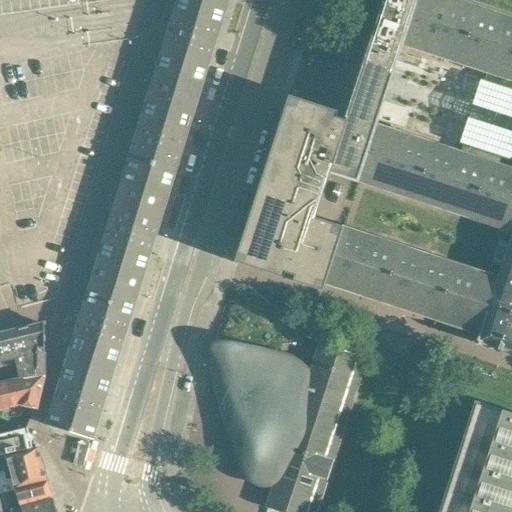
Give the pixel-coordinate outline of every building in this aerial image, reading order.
[(227,0),(177,0),(107,227),(103,241),(105,242),(104,243),(147,256),(147,254),(149,255),(153,242),(227,0)] [(383,103),(402,45),(412,15),(416,0),(382,0),(370,36),(352,93),(344,118),(345,118),(344,120),(327,172),(329,172),(357,182),(376,125),(383,103)] [(416,0),(412,15),(402,45),(486,73),(484,80),(480,79),(459,143),(463,145),(460,152),(511,169),(511,18),(455,0),(416,0)] [(314,218),(321,197),(322,195),(329,172),(327,172),(344,120),(335,117),(336,112),(288,96),(233,262),(282,279),(284,273),(293,276),(292,282),(306,286),(321,291),(323,283),(324,284),(342,227),(328,222),(314,218)] [(511,169),(376,125),(357,182),(511,231),(511,234),(509,243),(500,240),(498,248),(492,246),(489,254),(495,256),(493,263),(501,266),(498,277),(497,278),(342,227),(324,284),(479,334),(476,342),(511,353),(511,169)] [(123,340),(126,331),(149,255),(147,254),(147,256),(104,243),(105,242),(103,241),(77,326),(74,336),(76,336),(75,337),(118,350),(118,349),(120,349),(123,340)] [(208,363),(208,366),(209,371),(209,377),(209,378),(211,385),(212,386),(212,387),(213,388),(214,389),(214,390),(218,395),(219,398),(220,400),(221,403),(222,406),(223,409),(228,423),(234,441),(238,460),(239,463),(241,466),(243,469),(245,472),(247,475),(250,477),(253,479),(256,480),(259,482),(263,482),(266,483),(274,482),(273,487),(266,508),(268,508),(266,511),(306,511),(318,476),(325,479),(331,461),(324,458),(356,359),(364,361),(364,360),(363,360),(357,358),(319,345),(312,367),(310,374),(309,370),(307,367),(305,365),(303,362),(300,360),(297,358),(304,360),(310,344),(280,334),(259,315),(249,312),(233,314),(222,349),(215,349),(214,349),(214,350),(213,350),(212,351),(211,354),(209,357),(209,360),(208,363)] [(44,374),(44,334),(44,332),(41,332),(36,328),(35,325),(0,333),(0,368),(21,364),(22,379),(44,374)] [(92,439),(120,349),(118,349),(118,350),(75,337),(76,336),(74,336),(46,425),(92,439)] [(35,409),(44,374),(22,379),(0,384),(0,408),(18,404),(35,409)] [(511,511),(511,413),(474,401),(437,511),(511,511)] [(32,448),(27,428),(0,434),(0,454),(6,453),(32,448)] [(73,463),(73,464),(82,467),(89,444),(78,440),(78,441),(76,445),(79,446),(73,463)] [(48,480),(38,446),(32,448),(6,453),(10,468),(13,478),(16,488),(48,480)] [(0,492),(16,488),(13,478),(6,480),(4,470),(10,468),(6,453),(0,454),(0,492)] [(53,498),(49,487),(48,480),(16,488),(21,506),(53,498)] [(56,511),(53,498),(21,506),(2,511),(0,511),(56,511)]
